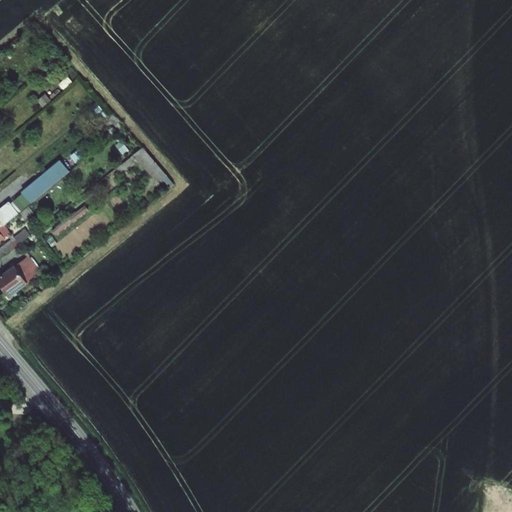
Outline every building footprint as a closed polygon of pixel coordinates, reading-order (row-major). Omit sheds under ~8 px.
[(144,151),(131,161),(134,165),(138,162),(158,186),(162,182),(172,194),(179,188),(144,151)] [(6,230),(0,235),(0,249),(27,227),(20,219),(6,230)] [(15,245),(0,257),(0,261),(2,264),(19,251),(15,245)] [(34,263),(26,270),(35,282),(44,274),(34,263)] [(35,282),(26,270),(24,267),(0,284),(0,286),(11,302),(36,284),(35,282)]
